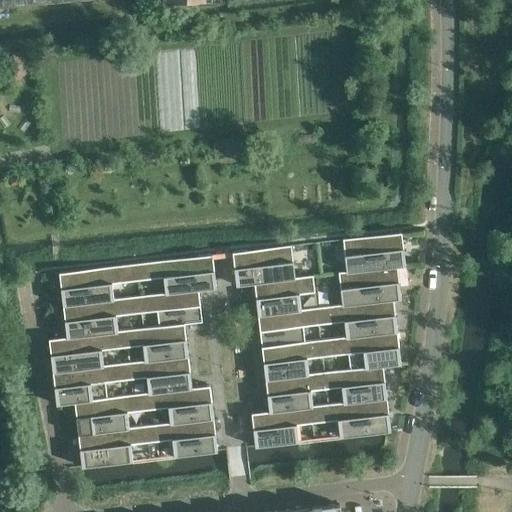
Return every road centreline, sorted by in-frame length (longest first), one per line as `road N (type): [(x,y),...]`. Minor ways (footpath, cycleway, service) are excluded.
road 1 (residential): [(447,0),(445,233),(409,483)]
road 2 (residential): [(65,511),(31,271)]
road 3 (residential): [(241,501),(222,331)]
road 4 (residential): [(409,483),(241,501)]
